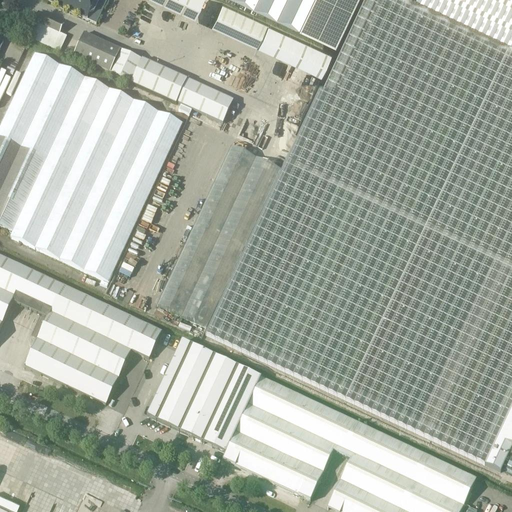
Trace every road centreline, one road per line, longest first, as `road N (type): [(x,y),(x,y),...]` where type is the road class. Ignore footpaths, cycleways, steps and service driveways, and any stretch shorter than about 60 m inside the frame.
road 1 (tertiary): [(0,391),(256,511)]
road 2 (unknown): [(151,54),(210,39),(249,47),(264,59),(267,79),(256,97),(245,97)]
